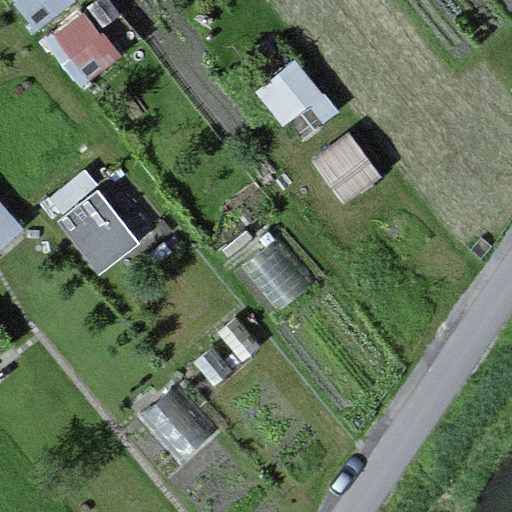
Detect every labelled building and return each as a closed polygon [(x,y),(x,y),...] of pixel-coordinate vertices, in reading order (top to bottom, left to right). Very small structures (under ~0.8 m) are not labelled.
[(17,0),(38,27),(73,0),(17,0)] [(85,84),(126,53),(88,3),(47,34),(85,84)] [(301,138),(342,107),(304,59),(264,89),(301,138)] [(93,266),(137,242),(94,165),(50,190),(93,266)] [(0,245),(27,220),(0,191),(0,245)] [(145,414),(189,457),(213,432),(169,389),(145,414)]
